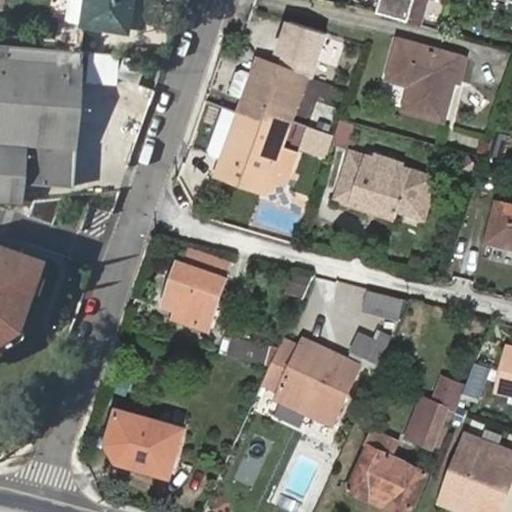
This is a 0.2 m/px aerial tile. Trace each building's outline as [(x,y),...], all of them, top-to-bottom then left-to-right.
[(128,0),(83,0),(80,24),(124,31),(128,0)] [(373,0),(371,8),(417,21),(422,0),(373,0)] [(511,10),(511,0),(503,0),(503,8),(511,10)] [(328,33),(288,21),(276,58),(308,70),(315,73),(328,33)] [(395,37),(384,74),(407,81),(400,105),(437,115),(449,76),(454,77),(461,55),(395,37)] [(79,51),(0,44),(0,200),(18,202),(19,183),(70,187),(79,51)] [(276,58),(258,52),(252,69),(243,94),(244,95),(255,99),(251,111),(244,108),(242,114),(261,121),(264,111),(268,113),(269,110),(292,118),(308,70),(276,58)] [(241,66),(235,68),(229,85),(232,90),(243,94),(252,69),(241,66)] [(244,95),(237,112),(242,114),(244,108),(251,111),(255,99),(244,95)] [(221,160),(226,162),(242,114),(237,112),(222,108),(207,151),(210,156),(221,160)] [(222,171),(267,186),(292,118),(269,110),(268,113),(264,111),(261,121),(242,114),(226,162),(222,171)] [(386,202),(411,211),(426,171),(394,159),(394,156),(365,145),(364,148),(356,145),(356,146),(340,140),(323,188),(338,194),(338,195),(383,212),(386,202)] [(218,170),(222,171),(226,162),(221,160),(218,170)] [(511,205),(489,199),(478,236),(511,245),(511,205)] [(0,345),(15,335),(19,337),(24,335),(38,296),(33,294),(39,279),(43,280),(49,263),(0,245),(0,345)] [(180,262),(163,306),(186,314),(183,323),(209,333),(229,280),(180,262)] [(306,299),(315,275),(296,269),(287,292),(306,299)] [(362,311),(383,316),(390,298),(368,292),(362,311)] [(390,298),(383,316),(397,319),(402,300),(390,298)] [(382,363),(392,338),(361,326),(352,351),(382,363)] [(266,370),(261,382),(278,390),(274,396),(330,422),(340,400),(342,401),(359,366),(300,337),(296,345),(281,338),(270,363),(266,370)] [(222,358),(260,368),(263,361),(266,353),(264,353),(227,342),(222,358)] [(511,348),(505,347),(494,390),(511,394),(511,348)] [(491,370),(475,365),(464,396),(480,400),(491,370)] [(433,447),(459,380),(440,372),(430,397),(419,392),(403,435),(433,447)] [(119,408),(107,442),(116,458),(169,476),(185,431),(119,408)] [(392,447),(365,438),(361,449),(366,450),(350,497),(392,511),(412,511),(426,472),(389,458),(392,447)] [(449,494),(499,511),(507,511),(511,497),(511,458),(467,442),(449,494)] [(469,511),(499,511),(449,494),(446,504),(469,511)]
